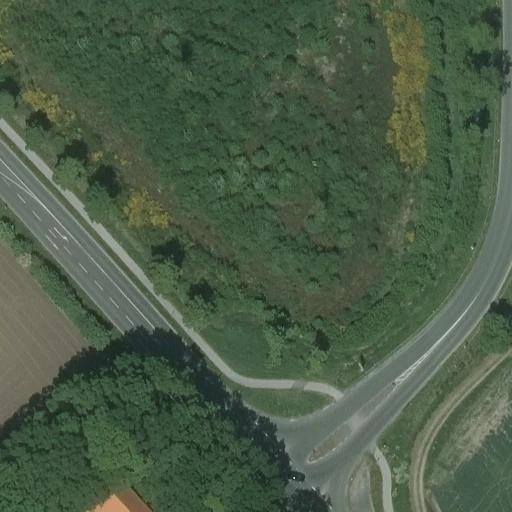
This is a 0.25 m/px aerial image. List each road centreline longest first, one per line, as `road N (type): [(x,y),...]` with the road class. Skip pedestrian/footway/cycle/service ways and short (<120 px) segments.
road 1 (tertiary): [(288,486),(0,170)]
road 2 (secondary): [(288,486),(457,324),(493,274),(511,221)]
road 3 (track): [(423,511),(419,471),(432,429),(511,342)]
